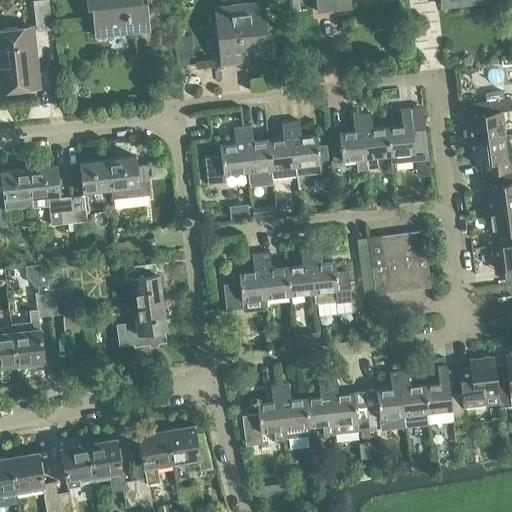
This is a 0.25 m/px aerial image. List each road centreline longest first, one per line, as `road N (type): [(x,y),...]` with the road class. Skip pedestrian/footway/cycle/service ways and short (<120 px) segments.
road 1 (residential): [(448,206),(431,76),(187,105),(174,119)]
road 2 (residential): [(207,365),(465,335),(448,206)]
road 3 (residential): [(190,233),(448,206)]
road 4 (residential): [(0,420),(210,383)]
road 5 (residential): [(0,139),(174,119)]
road 6 (residential): [(207,365),(190,233)]
road 7 (residential): [(245,511),(210,383)]
